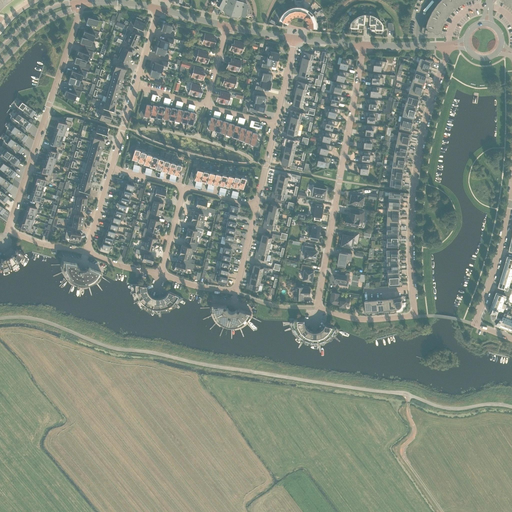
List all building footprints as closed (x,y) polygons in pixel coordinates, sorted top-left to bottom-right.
[(0,0),(0,8),(2,7),(4,5),(6,3),(9,1),(9,0),(0,0)] [(250,5),(248,0),(247,0),(213,0),(210,4),(211,4),(212,3),(224,9),(223,11),(229,14),(236,15),(237,13),(250,16),(250,18),(251,18),(251,11),(250,5)] [(422,27),(421,31),(427,32),(427,30),(431,31),(431,29),(435,30),(435,31),(435,32),(436,32),(437,32),(438,32),(439,32),(439,31),(441,32),(443,25),(446,18),(450,13),(455,8),(460,4),(466,0),(467,0),(435,0),(435,1),(429,9),(425,17),(422,27)] [(296,16),(297,16),(295,6),(294,6),(293,7),(291,7),(290,8),(288,8),(293,17),(294,17),(295,16),(296,16)] [(303,17),(309,9),(308,9),(307,8),(306,8),(304,7),(303,7),(302,6),(300,16),(301,16),(302,16),(302,17),(303,17)] [(292,17),(293,17),(288,8),(287,9),(287,10),(286,10),(285,11),(284,12),(283,13),(290,19),(291,18),(292,18),(292,17)] [(306,20),(314,14),(313,13),(312,12),(311,11),(310,10),(309,9),(303,17),(304,18),(305,18),(305,19),(306,20)] [(290,20),(290,19),(283,13),(282,14),(282,15),(281,16),(280,18),(280,19),(279,19),(289,23),(289,22),(289,21),(290,20)] [(307,23),(317,21),(317,20),(316,19),(316,18),(315,17),(315,16),(315,15),(314,14),(306,20),(306,21),(307,22),(307,23)] [(367,22),(368,14),(367,14),(365,14),(364,14),(363,15),(362,15),(361,15),(359,16),(358,16),(358,28),(364,28),(364,21),(367,22)] [(376,29),(377,18),(376,17),(375,16),(374,16),(372,15),(371,15),(370,15),(369,14),(368,14),(367,22),(370,22),(370,28),(376,29)] [(88,16),(86,22),(91,24),(90,28),(93,29),(99,31),(102,21),(98,20),(99,17),(93,15),(92,18),(88,16)] [(129,23),(128,26),(134,29),(135,26),(142,29),(145,23),(141,22),(142,19),(136,16),(136,17),(133,15),(129,23)] [(358,31),(358,28),(358,16),(357,17),(356,18),(355,18),(355,19),(354,19),(353,20),(353,21),(352,21),(352,22),(351,23),(351,24),(350,24),(350,26),(349,27),(350,27),(350,26),(351,26),(351,30),(358,31)] [(376,29),(376,32),(382,32),(382,28),(384,28),(384,29),(384,28),(384,27),(383,25),(382,24),(382,23),(381,22),(381,21),(380,20),(379,20),(378,19),(377,18),(376,29)] [(173,37),(175,30),(172,29),(173,26),(163,23),(161,30),(168,32),(167,35),(173,37)] [(125,33),(124,35),(126,35),(128,36),(137,40),(140,35),(133,32),(134,29),(128,26),(127,26),(126,29),(127,30),(126,32),(125,33)] [(82,36),(93,40),(94,37),(97,38),(99,32),(93,30),(92,33),(84,31),(82,36)] [(213,46),(215,40),(213,40),(214,36),(205,34),(202,43),(206,44),(206,45),(210,46),(210,45),(213,46)] [(118,38),(116,41),(120,43),(121,43),(126,46),(128,43),(135,46),(137,40),(128,36),(126,35),(124,41),(122,40),(118,38)] [(93,40),(82,36),(80,42),(88,45),(87,48),(93,50),(95,45),(91,43),(92,40),(93,40)] [(157,46),(167,49),(168,45),(172,46),(173,40),(167,38),(166,41),(159,39),(157,46)] [(241,53),(244,43),(234,40),(233,44),(232,43),(230,50),(234,51),(233,52),(237,53),(237,52),(241,53)] [(120,43),(119,46),(121,47),(119,52),(130,57),(132,52),(125,49),(126,46),(121,43),(120,43)] [(166,52),(167,49),(157,46),(155,53),(162,55),(161,58),(167,60),(169,53),(166,52)] [(267,57),(277,59),(279,53),(271,51),(272,47),(266,46),(265,50),(264,53),(268,54),(267,57)] [(76,56),(87,60),(88,57),(91,58),(93,52),(87,50),(86,53),(78,51),(76,56)] [(207,63),(209,56),(207,56),(208,52),(199,50),(196,60),(200,61),(199,62),(203,63),(203,62),(207,63)] [(301,57),(313,60),(314,54),(302,51),(301,57)] [(114,56),(112,60),(113,61),(119,63),(120,59),(128,63),(130,57),(119,52),(118,55),(114,54),(113,56),(114,56)] [(87,60),(76,56),(74,62),(82,64),(81,68),(88,70),(90,65),(86,63),(87,60)] [(276,66),(277,59),(267,57),(266,61),(263,60),(262,63),(261,67),(267,68),(268,65),(276,66)] [(311,65),(313,60),(301,57),(299,62),(311,65)] [(349,59),(342,58),(340,68),(347,69),(348,64),(351,65),(354,60),(354,59),(349,58),(349,59)] [(376,59),(370,58),(370,59),(371,64),(374,65),(374,70),(381,71),(381,68),(384,68),(386,62),(387,62),(387,61),(375,60),(375,59),(376,59)] [(418,64),(429,68),(430,66),(432,61),(425,58),(425,59),(421,58),(418,64)] [(238,71),(241,61),(231,59),(231,62),(229,62),(227,68),(231,69),(230,70),(234,71),(235,70),(238,71)] [(118,66),(119,63),(113,61),(112,64),(114,65),(112,70),(114,71),(124,74),(125,68),(118,66)] [(151,69),(161,72),(162,68),(166,69),(168,63),(162,61),(160,64),(153,62),(151,69)] [(310,71),(311,65),(299,62),(299,64),(301,65),(300,68),(310,71)] [(428,69),(429,68),(418,64),(416,69),(428,73),(429,70),(428,69)] [(203,79),(204,73),(202,73),(203,69),(194,67),(192,76),(195,77),(195,78),(199,79),(199,78),(203,79)] [(261,79),(271,82),(273,75),(265,73),(266,70),(260,68),(259,72),(258,75),(262,76),(261,79)] [(309,76),(310,71),(300,68),(298,75),(305,77),(305,76),(309,76)] [(70,76),(81,80),(82,77),(85,78),(87,71),(81,69),(80,73),(72,70),(70,76)] [(160,75),(161,72),(151,69),(149,75),(157,78),(155,81),(162,83),(164,76),(160,75)] [(351,73),(335,69),(339,70),(338,73),(335,73),(334,79),(344,82),(345,76),(348,77),(350,73),(351,73)] [(426,77),(428,73),(416,69),(414,75),(425,79),(426,77)] [(122,79),(124,74),(114,71),(112,76),(122,79)] [(385,74),(369,72),(369,73),(370,77),(373,77),(372,83),(382,84),(383,78),(380,77),(380,74),(385,75),(385,74)] [(234,88),(236,78),(227,75),(226,79),(224,78),(223,85),(226,86),(226,87),(230,88),(230,87),(234,88)] [(424,81),(425,79),(414,75),(413,78),(413,81),(424,85),(425,81),(424,81)] [(81,80),(70,76),(68,82),(76,84),(75,88),(81,90),(83,84),(79,83),(80,80),(81,80)] [(121,84),(122,79),(112,76),(110,81),(121,84)] [(269,88),(271,82),(261,79),(260,83),(256,82),(256,85),(255,89),(261,90),(262,87),(269,88)] [(295,86),(307,89),(308,83),(296,80),(295,86)] [(119,90),(121,84),(110,81),(108,86),(119,90)] [(348,85),(332,81),(336,82),(335,86),(332,85),(331,91),(341,94),(342,88),(345,89),(347,85),(348,85)] [(423,88),(424,85),(413,81),(411,87),(421,90),(422,88),(423,88)] [(200,96),(202,90),(200,90),(201,86),(192,84),(189,94),(192,94),(192,95),(196,96),(196,95),(200,96)] [(384,88),(384,87),(367,85),(367,86),(368,86),(368,90),(371,90),(371,96),(378,97),(378,94),(381,94),(383,87),(384,88)] [(118,95),(119,90),(108,86),(107,91),(118,95)] [(306,95),(307,89),(295,86),(294,92),(306,95)] [(421,92),(421,90),(411,87),(409,93),(420,96),(421,92)] [(79,97),(81,91),(75,89),(74,93),(66,90),(64,96),(74,99),(75,96),(79,97)] [(255,101),(265,104),(266,97),(259,95),(260,92),(253,90),(253,94),(256,95),(255,101)] [(116,100),(118,95),(107,91),(105,91),(104,96),(105,96),(106,97),(116,100)] [(227,104),(230,94),(221,92),(220,95),(218,95),(216,101),(220,102),(220,103),(224,104),(224,103),(227,104)] [(304,100),(306,95),(294,92),(293,94),(295,94),(294,98),(304,100)] [(345,97),(329,93),(329,94),(329,101),(332,101),(331,104),(338,106),(339,100),(342,101),(344,97),(345,97)] [(419,100),(420,96),(409,93),(407,98),(418,101),(418,100),(419,100)] [(105,101),(105,102),(114,105),(116,100),(106,97),(105,101)] [(303,106),(304,100),(294,98),(293,105),(299,106),(299,105),(303,106)] [(382,100),(366,98),(366,99),(367,103),(370,103),(369,109),(376,110),(377,100),(382,100)] [(417,103),(418,101),(407,98),(407,99),(405,104),(417,107),(418,104),(417,103)] [(31,117),(35,111),(20,100),(16,105),(31,117)] [(100,106),(99,109),(105,111),(105,108),(113,110),(114,105),(105,102),(103,101),(101,101),(100,105),(100,106)] [(263,111),(265,104),(255,101),(254,105),(250,104),(250,107),(249,107),(249,111),(255,112),(256,109),(263,111)] [(416,111),(417,107),(405,104),(404,110),(415,113),(415,111),(416,111)] [(149,118),(153,106),(146,105),(145,110),(144,110),(143,110),(142,110),(141,111),(140,111),(140,112),(140,113),(140,114),(140,115),(140,116),(141,116),(141,117),(142,117),(143,117),(149,118)] [(342,109),(326,105),(326,106),(331,107),(330,110),(327,109),(325,116),(335,118),(336,112),(340,113),(342,109)] [(156,118),(159,107),(153,106),(149,118),(156,118)] [(162,119),(165,107),(159,107),(156,118),(162,119)] [(168,120),(171,108),(165,107),(162,119),(168,120)] [(175,121),(178,109),(171,108),(168,120),(175,121)] [(99,109),(98,112),(101,113),(101,114),(99,119),(109,122),(111,116),(104,114),(105,111),(99,109)] [(181,122),(184,111),(178,109),(175,121),(181,122)] [(289,116),(301,119),(303,113),(291,110),(289,116)] [(414,115),(415,113),(404,110),(403,113),(402,116),(414,119),(415,115),(414,115)] [(187,124),(190,112),(184,111),(181,122),(187,124)] [(364,111),(365,116),(368,116),(367,122),(375,123),(375,120),(377,120),(377,113),(380,113),(364,111)] [(27,129),(31,124),(16,112),(12,117),(27,129)] [(190,112),(187,124),(193,125),(196,113),(190,112)] [(300,124),(301,119),(289,116),(288,121),(300,124)] [(413,123),(414,119),(402,116),(401,122),(412,124),(412,122),(413,123)] [(212,130),(215,119),(209,117),(206,129),(212,130)] [(339,122),(339,121),(323,117),(323,118),(328,119),(327,122),(324,121),(322,128),(332,130),(334,125),(337,125),(339,122)] [(218,132),(222,121),(215,119),(212,130),(218,132)] [(56,126),(66,130),(67,127),(69,128),(71,122),(66,120),(65,123),(59,121),(57,121),(56,126)] [(224,134),(227,123),(222,121),(218,132),(224,134)] [(299,130),(300,124),(288,121),(287,123),(289,124),(289,127),(299,130)] [(411,126),(412,124),(401,122),(399,128),(411,131),(412,126),(411,126)] [(230,136),(233,125),(227,123),(224,134),(230,136)] [(24,141),(28,136),(13,124),(9,130),(24,141)] [(379,126),(362,124),(363,124),(363,129),(366,129),(366,135),(373,136),(373,132),(376,133),(378,126),(379,126)] [(91,132),(98,135),(98,131),(106,134),(108,128),(98,125),(97,128),(92,127),(91,132)] [(236,139),(239,127),(233,125),(230,136),(236,139)] [(64,135),(66,130),(56,126),(54,132),(64,135)] [(242,141),(245,130),(239,127),(236,139),(242,141)] [(297,135),(299,130),(289,127),(287,134),(293,136),(294,135),(297,135)] [(248,144),(251,132),(245,130),(242,141),(248,144)] [(323,141),(330,143),(331,137),(334,138),(336,134),(337,134),(337,133),(321,130),(320,130),(322,131),(320,140),(323,141)] [(397,137),(409,139),(409,137),(410,138),(410,134),(399,131),(397,137)] [(64,136),(64,135),(54,132),(53,138),(63,141),(61,140),(63,135),(64,136)] [(92,142),(102,145),(104,140),(97,138),(98,135),(91,132),(90,136),(94,137),(92,142)] [(251,132),(248,144),(254,147),(255,147),(256,147),(257,147),(258,146),(258,145),(259,145),(259,144),(259,143),(259,142),(258,142),(258,141),(257,140),(256,140),(257,135),(251,132)] [(20,153),(24,148),(9,137),(5,142),(20,153)] [(377,139),(361,137),(362,142),(365,142),(364,148),(371,148),(372,139),(377,139)] [(408,141),(409,139),(397,137),(396,143),(408,145),(409,142),(408,141)] [(62,144),(63,141),(53,138),(52,138),(50,143),(57,146),(56,148),(62,150),(64,144),(62,144)] [(284,145),(296,148),(297,142),(285,139),(284,145)] [(102,145),(92,142),(91,142),(90,147),(101,150),(102,146),(102,145)] [(334,146),(318,142),(322,143),(321,146),(318,146),(317,152),(327,155),(328,149),(331,150),(333,146),(334,146)] [(407,149),(408,145),(396,143),(395,149),(406,151),(407,149)] [(294,154),(296,148),(284,145),(282,151),(294,154)] [(138,160),(141,149),(135,146),(134,146),(133,146),(132,146),(131,146),(131,147),(130,148),(130,149),(130,150),(130,151),(131,151),(131,152),(132,152),(133,153),(132,158),(138,160)] [(101,150),(90,147),(88,152),(99,156),(101,151),(101,150)] [(61,153),(62,150),(56,148),(55,151),(49,149),(47,155),(57,158),(59,152),(61,153)] [(3,155),(1,158),(6,161),(8,159),(18,167),(22,162),(5,149),(1,154),(3,155)] [(144,163),(147,151),(141,149),(138,160),(144,163)] [(406,153),(406,151),(395,149),(394,155),(406,157),(407,153),(406,153)] [(375,152),(359,150),(360,154),(363,155),(362,161),(372,162),(373,155),(370,155),(370,151),(375,152)] [(150,165),(153,154),(147,151),(144,163),(150,165)] [(293,159),(294,154),(282,151),(282,153),(284,153),(283,157),(293,159)] [(99,156),(88,152),(86,157),(98,161),(98,159),(99,156)] [(156,168),(159,156),(153,154),(150,165),(156,168)] [(331,158),(315,154),(320,155),(319,159),(316,158),(314,164),(324,167),(325,161),(329,162),(331,158)] [(55,164),(57,158),(47,155),(45,160),(55,164)] [(162,170),(165,158),(159,156),(156,168),(162,170)] [(98,161),(86,157),(85,163),(96,166),(98,161)] [(292,165),(293,159),(283,157),(281,164),(288,165),(288,164),(292,165)] [(168,172),(171,160),(165,158),(162,170),(168,172)] [(53,169),(55,164),(45,160),(43,166),(53,169)] [(174,174),(177,162),(171,160),(168,172),(174,174)] [(0,168),(13,178),(16,172),(1,161),(0,162),(0,168)] [(177,162),(174,174),(180,176),(183,164),(177,162)] [(95,171),(96,166),(85,163),(83,168),(95,171)] [(373,164),(357,163),(358,167),(361,168),(360,173),(368,174),(369,164),(373,165),(373,164)] [(53,169),(43,166),(41,171),(42,172),(48,174),(47,177),(50,178),(53,179),(55,173),(52,172),(53,169)] [(199,180),(202,169),(196,167),(193,179),(199,180)] [(93,176),(95,171),(83,168),(82,173),(83,173),(93,176)] [(205,182),(208,170),(202,169),(199,180),(205,182)] [(211,183),(215,171),(208,170),(205,182),(211,183)] [(218,184),(221,172),(215,171),(211,183),(218,184)] [(224,185),(227,173),(221,172),(218,184),(224,185)] [(93,176),(83,173),(82,173),(80,178),(82,178),(92,181),(93,177),(93,176)] [(230,186),(233,174),(227,173),(224,185),(230,186)] [(277,180),(287,183),(289,177),(285,176),(285,175),(279,173),(277,180)] [(237,186),(240,175),(233,174),(230,186),(237,186)] [(0,183),(9,190),(13,185),(0,175),(0,183)] [(240,175),(237,186),(243,187),(244,182),(245,182),(246,182),(247,182),(248,182),(249,181),(249,180),(250,179),(250,178),(249,178),(249,177),(249,176),(248,176),(247,175),(240,175)] [(50,178),(47,177),(45,176),(44,179),(38,177),(36,177),(35,182),(44,185),(45,186),(46,183),(48,184),(50,178)] [(80,184),(90,187),(91,183),(92,181),(82,178),(80,178),(79,183),(80,184)] [(42,191),(44,185),(35,182),(33,188),(43,191),(42,191)] [(77,189),(75,188),(74,191),(80,193),(81,190),(88,192),(90,187),(80,184),(79,183),(77,189)] [(132,193),(134,186),(126,183),(126,184),(127,184),(126,186),(125,186),(124,190),(132,193)] [(285,194),(286,188),(274,185),(273,191),(285,194)] [(325,198),(326,189),(314,187),(313,196),(325,198)] [(41,197),(43,191),(33,188),(31,194),(41,197)] [(150,196),(155,198),(156,195),(164,197),(166,189),(161,188),(160,190),(154,188),(153,193),(151,192),(150,196)] [(0,198),(5,202),(9,197),(0,190),(0,198)] [(130,200),(132,193),(124,190),(123,193),(122,193),(121,197),(129,199),(130,200)] [(79,197),(80,193),(74,191),(72,196),(75,196),(74,202),(86,204),(87,198),(79,197)] [(285,194),(273,191),(271,197),(275,198),(275,201),(284,203),(285,200),(283,200),(285,194)] [(41,197),(31,194),(29,199),(36,201),(35,204),(41,206),(43,200),(41,200),(41,197)] [(362,206),(364,197),(352,195),(350,204),(362,206)] [(155,201),(155,198),(150,196),(149,201),(153,202),(152,206),(150,206),(162,209),(163,203),(155,201)] [(127,206),(129,199),(121,197),(121,200),(120,199),(118,204),(119,204),(126,206),(127,206)] [(203,210),(209,212),(214,213),(215,209),(206,207),(207,202),(203,201),(203,199),(198,197),(196,205),(204,208),(203,210)] [(85,210),(86,204),(74,202),(73,208),(70,207),(70,209),(70,211),(71,211),(77,212),(77,209),(85,210)] [(39,212),(41,206),(35,204),(34,207),(28,205),(26,211),(36,214),(37,211),(39,212)] [(124,213),(126,206),(119,204),(118,206),(117,206),(116,210),(124,213)] [(269,211),(279,213),(280,207),(277,207),(277,205),(271,204),(269,211)] [(321,220),(322,214),(324,205),(316,204),(314,215),(315,215),(314,219),(317,219),(321,220)] [(228,212),(237,215),(238,210),(237,210),(238,207),(230,205),(228,212)] [(147,214),(146,214),(152,216),(153,213),(160,215),(162,209),(150,206),(149,210),(145,209),(144,213),(147,214)] [(126,213),(124,213),(116,210),(115,213),(114,212),(113,217),(121,219),(122,219),(123,216),(125,216),(126,213)] [(207,216),(209,212),(203,210),(202,213),(193,211),(192,217),(204,220),(205,216),(207,216)] [(361,222),(363,212),(352,210),(350,217),(347,217),(347,218),(346,218),(345,223),(346,223),(346,225),(353,226),(352,227),(356,227),(357,226),(358,226),(358,221),(361,222)] [(34,220),(36,214),(26,211),(24,216),(34,220)] [(76,215),(77,212),(71,211),(70,214),(72,215),(71,220),(83,222),(84,216),(76,215)] [(236,217),(237,215),(228,212),(228,213),(229,213),(227,219),(236,222),(237,218),(236,217)] [(151,219),(152,216),(146,214),(145,218),(148,219),(147,224),(159,227),(160,221),(151,219)] [(32,225),(34,220),(24,216),(22,222),(32,225)] [(276,224),(278,219),(266,216),(264,221),(276,224)] [(119,226),(121,219),(113,217),(113,219),(111,219),(110,223),(111,223),(118,226),(119,226)] [(204,220),(192,217),(190,223),(198,225),(197,228),(203,229),(204,224),(201,223),(202,220),(204,220)] [(236,222),(227,219),(224,219),(224,221),(227,222),(226,226),(235,229),(236,225),(235,224),(236,222)] [(82,228),(83,222),(71,220),(71,221),(73,221),(72,224),(69,223),(68,226),(67,225),(67,229),(74,230),(74,227),(82,228)] [(275,230),(276,224),(264,221),(263,227),(275,230)] [(32,225),(22,222),(20,227),(21,228),(33,232),(33,229),(31,228),(32,225)] [(116,232),(118,226),(111,223),(110,226),(109,226),(107,230),(108,230),(116,233),(116,232)] [(157,232),(159,227),(147,224),(146,228),(144,228),(143,232),(149,233),(150,231),(157,232)] [(310,239),(318,241),(319,235),(320,227),(313,225),(313,228),(308,227),(307,233),(311,234),(310,239)] [(234,232),(235,229),(226,226),(226,227),(227,227),(225,234),(234,236),(235,232),(234,232)] [(201,235),(203,229),(197,228),(196,230),(187,228),(186,234),(198,237),(196,236),(197,233),(201,235)] [(73,233),(74,230),(67,229),(65,238),(70,238),(69,241),(69,242),(76,243),(76,240),(80,240),(81,234),(73,233)] [(118,233),(116,232),(116,233),(108,230),(107,233),(106,232),(105,237),(113,239),(114,239),(115,235),(117,236),(118,233)] [(148,236),(149,233),(143,232),(142,236),(145,237),(143,241),(155,244),(157,239),(148,236)] [(357,243),(358,233),(349,232),(348,235),(344,235),(342,245),(352,247),(353,242),(357,243)] [(234,236),(225,234),(223,233),(222,236),(225,237),(224,241),(225,241),(224,244),(231,246),(231,243),(233,243),(234,239),(233,239),(234,236)] [(197,241),(198,237),(186,234),(184,240),(192,242),(191,245),(197,246),(198,242),(197,241)] [(261,241),(271,244),(272,238),(268,237),(269,236),(262,234),(261,241)] [(111,246),(113,239),(105,237),(105,239),(103,239),(102,243),(103,243),(110,245),(110,246),(111,246)] [(154,250),(155,244),(143,241),(145,242),(144,246),(141,245),(140,250),(146,251),(147,248),(154,250)] [(108,252),(110,246),(110,245),(103,243),(102,246),(101,245),(99,250),(108,252)] [(230,248),(231,246),(224,244),(224,247),(223,247),(221,254),(230,256),(231,252),(230,252),(231,249),(230,248)] [(192,254),(193,250),(195,250),(197,246),(191,245),(190,247),(181,245),(180,251),(192,254)] [(315,260),(317,252),(311,251),(312,247),(304,245),(303,253),(306,254),(305,258),(315,260)] [(268,255),(269,249),(257,246),(256,252),(268,255)] [(18,260),(18,259),(21,255),(22,256),(24,253),(16,249),(16,250),(14,254),(18,260)] [(146,251),(140,250),(136,249),(135,253),(141,255),(140,259),(147,261),(146,263),(151,264),(154,256),(145,254),(146,251)] [(191,258),(192,254),(180,251),(178,257),(186,259),(185,262),(194,264),(191,263),(192,259),(191,258)] [(351,261),(352,254),(340,251),(337,266),(345,267),(346,260),(351,261)] [(267,260),(268,255),(256,252),(255,258),(267,260)] [(14,254),(14,253),(12,254),(13,255),(9,258),(11,264),(15,261),(16,263),(19,261),(18,259),(18,260),(14,254)] [(230,256),(221,254),(219,253),(219,257),(221,257),(220,261),(229,263),(230,259),(229,259),(230,256)] [(9,258),(9,257),(8,257),(8,258),(4,260),(3,260),(3,266),(8,265),(9,267),(12,266),(11,264),(9,258)] [(77,265),(77,263),(63,261),(63,264),(63,268),(64,272),(66,275),(68,278),(70,281),(74,283),(77,284),(81,285),(84,285),(88,284),(92,283),(95,281),(98,279),(100,276),(101,273),(89,267),(88,268),(87,268),(86,268),(85,267),(85,268),(81,268),(81,269),(80,268),(79,267),(78,265),(77,265)] [(228,266),(229,263),(220,261),(221,261),(219,268),(228,270),(229,266),(228,266)] [(192,269),(194,264),(185,262),(184,264),(176,262),(173,270),(179,272),(179,270),(186,271),(187,268),(192,269)] [(312,281),(314,271),(311,271),(311,266),(302,264),(301,269),(305,270),(303,279),(312,281)] [(252,272),(262,274),(263,271),(265,271),(266,267),(264,267),(263,268),(260,267),(260,266),(254,265),(252,272)] [(228,270),(219,268),(217,267),(216,269),(219,270),(218,275),(227,277),(228,273),(227,273),(228,270)] [(349,278),(350,273),(343,272),(343,275),(337,274),(336,277),(335,277),(334,278),(334,279),(335,279),(335,280),(335,281),(345,282),(346,278),(349,278)] [(227,277),(218,275),(216,274),(215,276),(218,277),(217,282),(226,284),(227,280),(226,280),(227,277)] [(260,283),(261,280),(249,277),(248,282),(260,285),(263,286),(263,283),(260,283)] [(258,291),(260,285),(248,282),(246,288),(258,291)] [(500,282),(499,282),(498,287),(505,289),(504,292),(511,294),(511,289),(511,288),(509,288),(509,285),(500,282)] [(135,284),(135,286),(135,287),(135,288),(135,289),(135,291),(136,292),(146,289),(146,288),(146,287),(146,286),(146,285),(135,284)] [(310,296),(310,289),(304,288),(304,287),(295,287),(295,290),(293,290),(292,291),(292,294),(293,295),(295,295),(295,299),(303,299),(303,296),(310,296)] [(146,289),(136,292),(136,294),(137,295),(137,296),(138,297),(138,298),(139,299),(148,293),(147,293),(147,292),(147,291),(146,291),(146,290),(146,289)] [(166,294),(166,295),(173,302),(175,301),(175,300),(176,299),(176,298),(177,298),(177,297),(177,296),(178,296),(178,295),(168,291),(168,292),(167,293),(166,294)] [(511,294),(504,292),(503,294),(496,292),(494,297),(495,298),(495,297),(504,301),(509,302),(509,301),(509,298),(511,294)] [(148,293),(139,299),(140,300),(141,301),(141,302),(142,303),(143,304),(144,304),(144,305),(151,296),(150,296),(150,295),(149,295),(149,294),(148,294),(148,293)] [(349,302),(350,298),(338,297),(339,294),(332,293),(330,303),(340,304),(340,306),(345,306),(345,305),(347,305),(347,302),(349,302)] [(163,297),(162,297),(167,307),(168,306),(169,305),(170,305),(170,304),(171,304),(172,303),(173,302),(166,295),(165,295),(164,296),(163,297)] [(151,296),(144,305),(146,306),(147,306),(148,307),(149,307),(151,308),(152,308),(154,298),(153,297),(152,297),(151,296)] [(159,298),(158,298),(159,309),(162,308),(163,308),(164,308),(165,307),(166,307),(167,307),(162,297),(161,297),(160,298),(159,298)] [(503,304),(504,301),(495,297),(495,298),(493,302),(506,307),(509,308),(509,306),(503,304)] [(505,309),(506,307),(493,302),(491,308),(492,308),(493,309),(494,308),(498,310),(500,311),(501,308),(505,309)] [(227,308),(226,306),(212,304),(212,307),(213,311),(211,311),(213,315),(215,318),(217,321),(220,324),(221,323),(224,325),(228,327),(232,327),(235,326),(235,328),(239,327),(243,325),(246,323),(249,320),(248,319),(250,316),(252,313),(238,308),(237,310),(236,309),(236,310),(235,310),(235,309),(234,309),(233,309),(232,309),(231,310),(231,311),(230,310),(228,309),(228,307),(227,308)] [(505,328),(509,315),(507,315),(506,318),(503,317),(502,319),(500,324),(500,323),(500,324),(499,326),(505,328)] [(502,319),(500,318),(497,317),(497,316),(492,318),(492,319),(493,321),(494,322),(495,323),(496,324),(496,323),(500,324),(500,323),(500,324),(502,319)] [(299,334),(306,327),(305,325),(305,324),(295,327),(295,328),(295,329),(297,333),(298,333),(299,334)] [(323,328),(331,334),(332,333),(332,334),(335,329),(335,328),(326,324),(325,325),(324,327),(323,328)] [(304,339),(309,330),(309,329),(307,328),(306,327),(299,334),(299,335),(303,338),(304,338),(304,339)] [(331,335),(331,334),(323,328),(321,330),(320,330),(325,339),(326,339),(326,338),(327,339),(331,336),(330,335),(331,335)] [(311,341),(313,331),(312,331),(310,330),(309,330),(304,339),(305,339),(305,340),(310,341),(311,341)] [(325,339),(320,330),(317,331),(318,341),(319,341),(320,341),(320,342),(325,340),(324,339),(325,339)]
